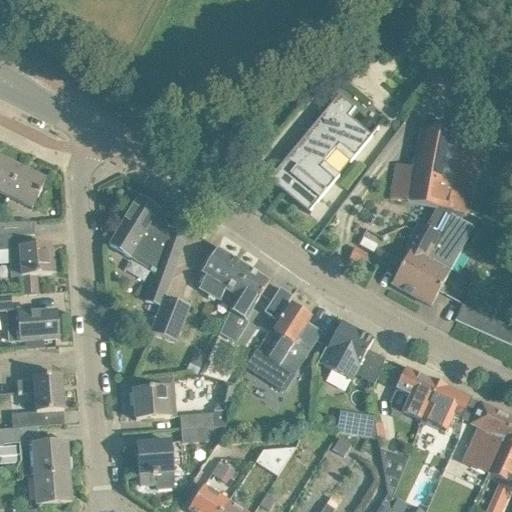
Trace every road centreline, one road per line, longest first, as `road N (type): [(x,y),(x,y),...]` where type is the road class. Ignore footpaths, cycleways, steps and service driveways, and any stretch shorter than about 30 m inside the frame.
road 1 (tertiary): [(511,370),(358,299),(94,134)]
road 2 (residential): [(105,511),(78,195),(82,164)]
